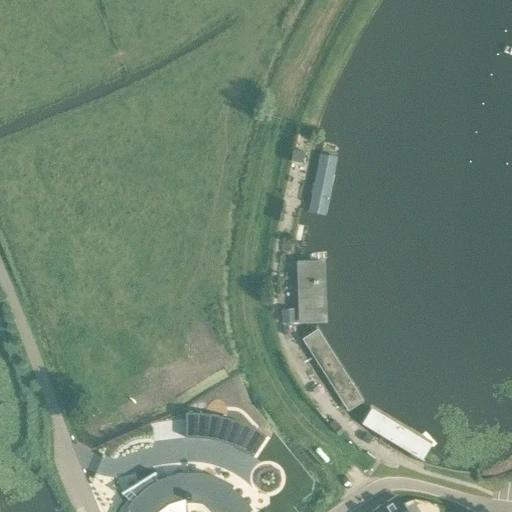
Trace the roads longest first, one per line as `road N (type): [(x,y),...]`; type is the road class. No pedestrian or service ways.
road 1 (unclassified): [(89,511),(0,285)]
road 2 (unclassified): [(511,510),(402,484),(370,489),(338,511)]
